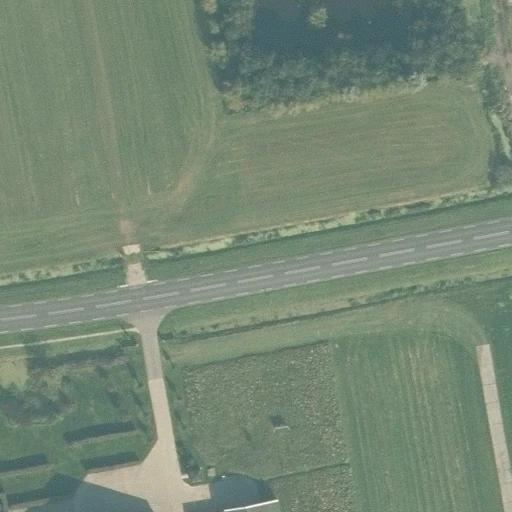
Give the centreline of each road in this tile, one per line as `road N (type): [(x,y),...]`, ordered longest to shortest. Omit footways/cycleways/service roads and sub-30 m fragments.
road 1 (primary): [(511,233),(0,321)]
road 2 (track): [(482,353),(509,511)]
